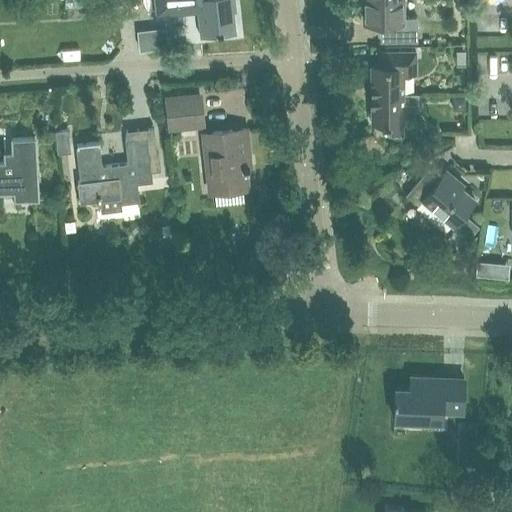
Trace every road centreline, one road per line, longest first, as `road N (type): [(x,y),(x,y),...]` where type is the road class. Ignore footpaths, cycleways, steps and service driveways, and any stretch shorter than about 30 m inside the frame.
road 1 (tertiary): [(0,325),(313,310)]
road 2 (residential): [(0,78),(283,59)]
road 3 (tertiary): [(313,310),(283,59)]
road 4 (tertiary): [(511,315),(313,310)]
